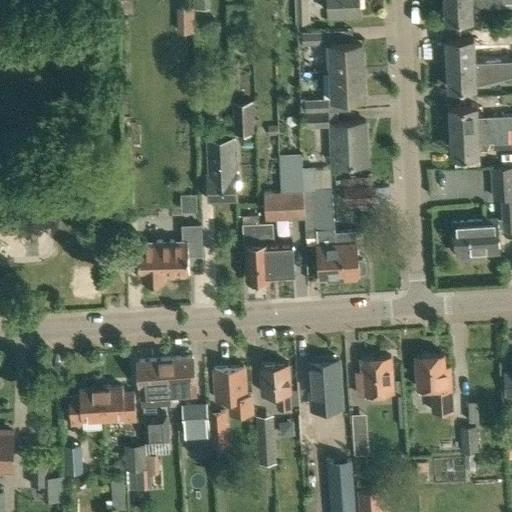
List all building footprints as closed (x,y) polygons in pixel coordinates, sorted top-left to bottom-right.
[(196,0),(197,10),(211,9),(210,0),(196,0)] [(328,0),(329,12),(361,10),(360,0),(298,0),(299,22),(308,22),(306,0),(328,0)] [(504,0),(444,0),(445,20),(474,19),(473,6),(504,4),(504,0)] [(303,44),(327,43),(326,30),(302,32),(303,44)] [(475,38),(447,38),(448,62),(476,61),(475,38)] [(332,70),(364,69),(363,41),(330,42),(332,70)] [(486,47),(486,60),(502,60),(501,47),(486,47)] [(511,60),(502,60),(448,62),(449,87),(477,86),(511,76),(511,60)] [(364,69),(332,70),(333,98),(365,97),(364,69)] [(329,98),(302,97),(302,111),(329,110),(329,98)] [(255,131),(254,99),(234,100),(236,132),(255,131)] [(505,114),(489,115),(489,116),(479,117),(478,105),(450,106),(451,130),(510,128),(510,127),(506,127),(505,114)] [(330,124),(329,110),(302,111),(303,126),(330,124)] [(340,164),(369,163),(367,121),(332,122),(333,148),(339,148),(340,164)] [(510,128),(451,130),(452,155),(480,153),(480,142),(510,140),(510,128)] [(208,200),(238,199),(237,173),(231,173),(230,138),(210,139),(211,174),(208,174),(208,200)] [(280,191),(281,217),(306,215),(304,167),(304,156),(280,158),(282,191),(280,191)] [(511,165),(489,167),(492,199),(503,198),(504,217),(455,222),(458,254),(461,254),(462,257),(477,255),(477,253),(500,251),(498,226),(504,225),(505,229),(511,228),(511,165)] [(327,281),(341,280),(336,232),(336,227),(317,229),(315,188),(314,166),(304,167),(306,215),(307,237),(317,236),(319,277),(326,277),(327,281)] [(369,185),(343,187),(344,202),(370,201),(369,185)] [(317,229),(336,227),(333,187),(315,188),(317,229)] [(280,191),(265,192),(266,218),(281,217),(280,191)] [(259,214),(244,215),(247,279),(248,279),(250,281),(259,280),(261,278),(266,278),(265,275),(271,275),(270,252),(265,252),(265,242),(258,242),(257,223),(259,222),(259,214)] [(271,222),(257,223),(258,242),(265,242),(265,252),(270,252),(271,275),(295,274),(294,240),(274,241),(273,223),(273,221),(271,221),(271,222)] [(182,238),(139,240),(140,273),(143,273),(143,280),(167,279),(167,274),(190,273),(189,255),(203,254),(202,223),(182,224),(182,238)] [(360,261),(359,241),(358,230),(336,232),(341,280),(358,279),(358,275),(361,274),(361,271),(365,270),(364,261),(360,261)] [(434,411),(454,410),(450,365),(445,365),(444,353),(416,355),(418,388),(432,387),(434,411)] [(194,355),(167,357),(170,396),(197,394),(194,355)] [(312,408),(342,406),(339,359),(336,360),(335,355),(313,357),(313,361),(309,361),(312,408)] [(359,394),(364,393),(394,391),(392,356),(361,358),(362,372),(357,372),(359,394)] [(170,396),(167,357),(139,359),(141,384),(143,384),(144,398),(170,396)] [(278,408),(292,407),(289,363),(261,364),(263,393),(277,392),(278,408)] [(252,394),(247,395),(245,366),(215,368),(216,400),(230,399),(231,413),(253,412),(252,394)] [(102,389),(104,417),(137,414),(136,393),(125,394),(124,388),(102,389)] [(104,417),(102,389),(81,390),(81,397),(70,398),(72,426),(84,425),(83,418),(104,417)] [(208,401),(182,403),(183,425),(210,424),(209,411),(208,401)] [(400,420),(402,404),(392,403),(389,418),(400,420)] [(209,411),(210,424),(212,446),(229,444),(226,410),(209,411)] [(167,414),(144,415),(147,441),(169,439),(167,414)] [(276,462),(274,414),(256,415),(259,463),(276,462)] [(463,451),(479,449),(477,425),(460,427),(463,451)] [(13,430),(0,430),(0,468),(13,469),(13,430)] [(355,453),(368,452),(367,434),(354,434),(355,453)] [(146,443),(124,445),(125,470),(148,468),(146,443)] [(80,472),(91,471),(91,465),(80,466),(80,459),(81,459),(80,445),(65,446),(66,460),(64,460),(65,472),(80,472)] [(355,511),(351,458),(328,459),(332,511),(355,511)] [(31,485),(48,485),(47,461),(31,461),(31,485)] [(47,494),(65,495),(67,473),(49,472),(47,494)] [(384,511),(383,490),(357,491),(357,511),(384,511)]
